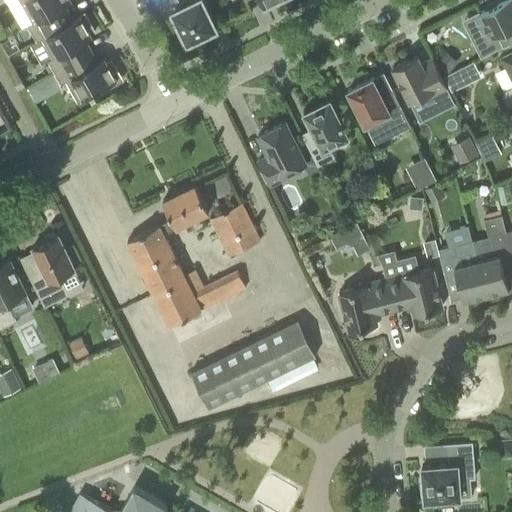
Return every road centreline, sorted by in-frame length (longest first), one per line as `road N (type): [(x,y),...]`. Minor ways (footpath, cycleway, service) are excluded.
road 1 (residential): [(386,511),(382,451),(401,383),(458,333),(511,319)]
road 2 (residential): [(179,100),(383,0)]
road 3 (residential): [(0,184),(179,100)]
